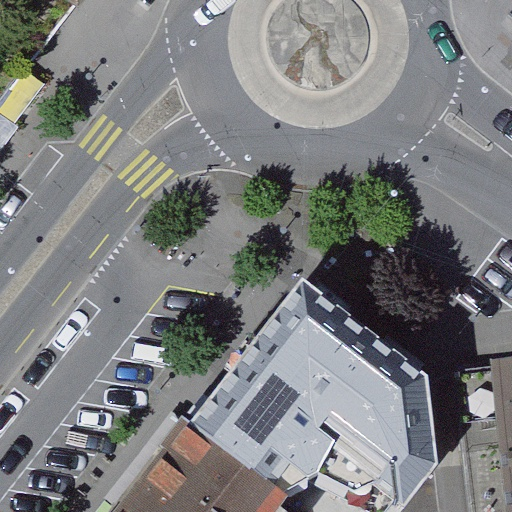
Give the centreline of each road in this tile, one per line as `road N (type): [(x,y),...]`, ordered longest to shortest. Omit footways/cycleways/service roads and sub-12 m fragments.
road 1 (tertiary): [(217,0),(0,273)]
road 2 (tertiary): [(0,363),(149,176),(243,121)]
road 3 (tertiary): [(351,148),(464,173),(511,194)]
road 4 (tertiary): [(351,148),(388,130),(417,97),(431,37)]
road 5 (tertiary): [(220,0),(210,43),(221,91),(243,121)]
